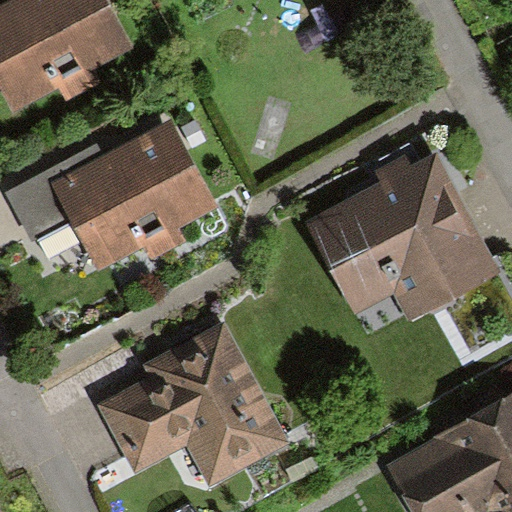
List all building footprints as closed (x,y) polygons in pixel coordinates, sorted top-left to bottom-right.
[(0,0),(0,87),(10,107),(133,45),(110,0),(0,0)] [(95,146),(10,190),(34,237),(73,217),(99,268),(220,206),(174,117),(100,155),(95,146)] [(378,185),(307,222),(354,311),(390,292),(404,318),(496,269),(434,154),(409,168),(403,156),(372,173),(378,185)] [(279,431),(215,309),(137,350),(146,365),(94,393),(132,463),(182,437),(201,472),(279,431)] [(511,511),(511,392),(391,463),(419,511),(511,511)]
